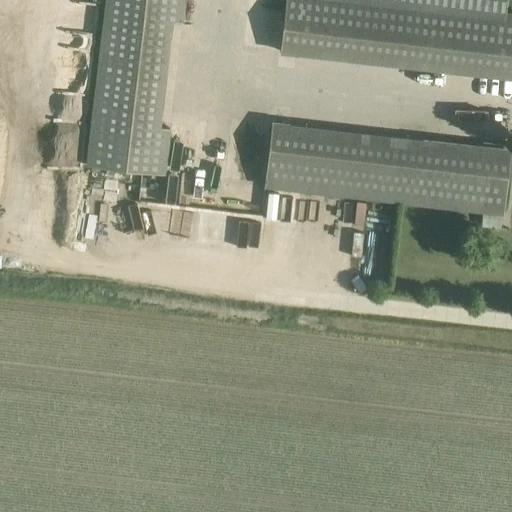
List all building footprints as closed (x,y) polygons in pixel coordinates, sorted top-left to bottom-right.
[(97,0),(82,166),(165,173),(169,126),(156,125),(166,19),(183,20),(184,0),(97,0)] [(511,10),(504,10),(504,0),(278,0),(273,50),(511,78),(511,10)] [(430,141),(420,204),(502,213),(507,176),(511,176),(511,146),(509,146),(509,150),(430,141)] [(261,225),(271,226),(274,197),(263,196),(261,225)] [(257,221),(132,208),(126,260),(252,274),(257,221)]
